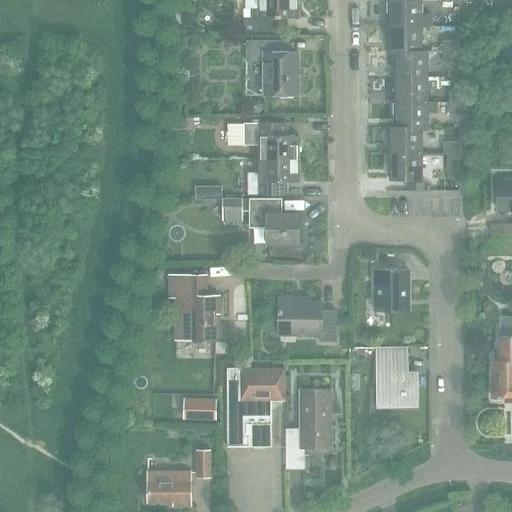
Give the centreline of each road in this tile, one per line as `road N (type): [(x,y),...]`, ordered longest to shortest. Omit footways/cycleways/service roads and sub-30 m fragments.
road 1 (residential): [(447,465),(443,243),(430,231),(376,228),(351,210),(345,0)]
road 2 (unknown): [(30,511),(10,149),(37,0)]
